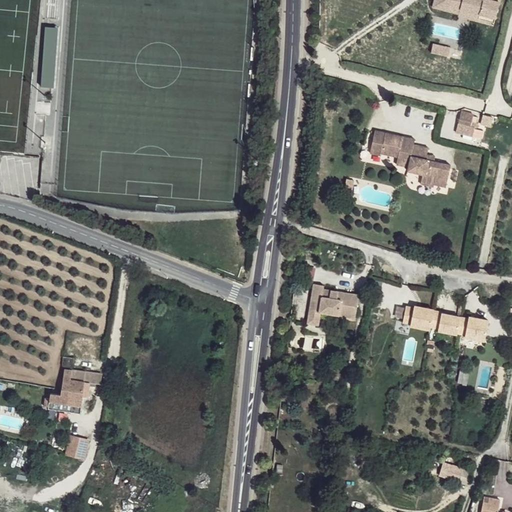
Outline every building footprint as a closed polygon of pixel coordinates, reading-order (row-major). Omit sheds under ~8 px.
[(435,0),(434,7),(460,14),(461,9),(496,18),(501,0),(435,0)] [(460,14),(459,16),(494,26),(496,18),(461,9),(460,14)] [(44,67),(54,67),(54,25),(44,25),(44,67)] [(462,111),(459,123),(456,131),(473,136),(475,127),(471,125),(474,115),(462,111)] [(393,136),(394,133),(371,127),(367,141),(378,144),(376,150),(393,154),(392,161),(404,164),(403,167),(418,171),(432,174),(430,182),(442,184),(447,162),(437,160),(436,162),(430,161),(431,158),(422,156),(423,152),(424,145),(410,142),(411,136),(399,134),(398,137),(393,136)] [(376,153),(376,150),(378,144),(367,141),(365,150),(376,153)] [(430,185),(430,182),(432,174),(418,171),(416,180),(430,185)] [(345,195),(353,196),(355,181),(348,180),(345,195)] [(314,268),(309,266),(305,279),(310,281),(314,268)] [(308,313),(321,316),(322,314),(322,309),(355,316),(359,293),(324,288),(325,284),(313,282),(308,313)] [(404,309),(402,325),(410,325),(410,327),(430,329),(430,326),(438,327),(438,329),(458,330),(458,328),(460,328),(466,329),(466,331),(486,332),(487,313),(467,311),(467,314),(439,312),(440,311),(432,310),(432,309),(412,307),(412,309),(404,309)] [(321,316),(308,313),(306,321),(319,324),(321,316)] [(72,380),(74,370),(65,369),(61,395),(51,393),(50,398),(50,401),(82,405),(83,396),(84,389),(85,382),(72,380)] [(103,374),(74,370),(72,380),(85,382),(101,384),(103,374)] [(82,405),(50,401),(49,406),(49,409),(81,414),(82,405)] [(77,439),(70,437),(67,456),(86,459),(89,440),(77,439)] [(498,498),(490,497),(489,502),(481,500),(479,511),(503,511),(496,511),(498,498)]
